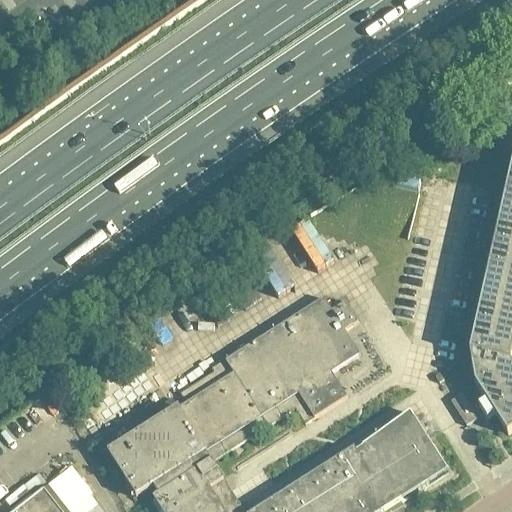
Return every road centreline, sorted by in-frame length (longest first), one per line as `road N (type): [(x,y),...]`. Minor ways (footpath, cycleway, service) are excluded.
road 1 (motorway): [(0,288),(154,171),(405,0)]
road 2 (motorway): [(290,0),(0,210)]
